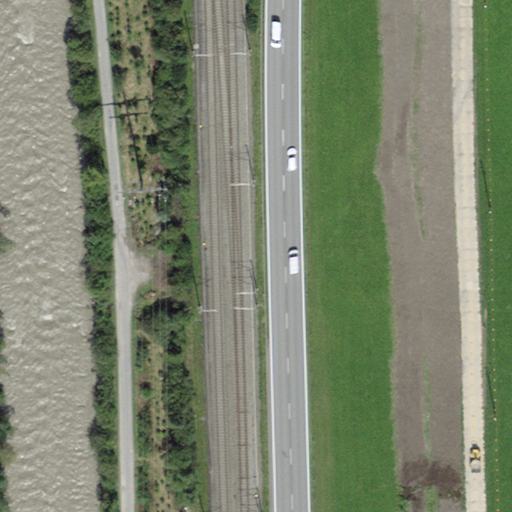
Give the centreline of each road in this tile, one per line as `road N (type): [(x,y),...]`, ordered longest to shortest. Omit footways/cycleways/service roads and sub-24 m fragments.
road 1 (track): [(126,511),(122,214),(98,0)]
road 2 (secondary): [(290,511),(280,0)]
